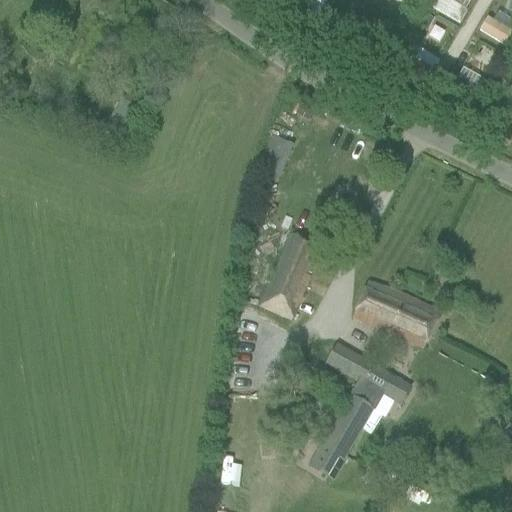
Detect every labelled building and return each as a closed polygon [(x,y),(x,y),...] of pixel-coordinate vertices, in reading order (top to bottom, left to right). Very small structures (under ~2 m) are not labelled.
[(300,0),(294,11),(314,23),(327,0),(300,0)] [(374,12),(366,33),(386,41),(394,19),(374,12)] [(401,13),(397,18),(402,22),(406,16),(401,13)] [(322,15),(316,25),(326,31),(332,21),(322,15)] [(412,40),(407,48),(413,51),(417,44),(412,40)] [(368,45),(362,54),(372,62),(379,52),(368,45)] [(270,135),(255,165),(274,175),(289,146),(270,135)] [(290,235),(282,254),(258,308),(290,322),(322,250),(290,235)] [(366,285),(359,304),(352,321),(422,351),(440,316),(413,302),(387,292),(366,285)] [(351,400),(323,446),(344,459),(360,433),(371,412),(380,397),(391,403),(398,407),(408,390),(370,368),(356,359),(345,376),(360,385),(351,400)] [(315,360),(302,376),(318,389),(331,373),(320,365),(315,360)] [(299,456),(308,441),(291,432),(282,446),(299,456)]
